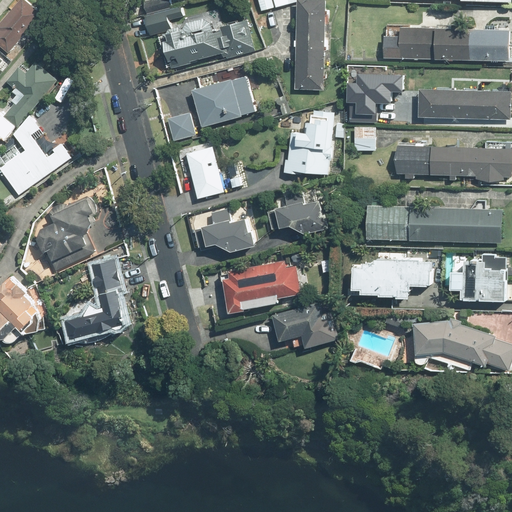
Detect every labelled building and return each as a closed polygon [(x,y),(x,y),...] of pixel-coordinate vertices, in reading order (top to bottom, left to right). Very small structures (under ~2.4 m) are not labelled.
[(25,0),(20,0),(0,25),(0,45),(10,53),(42,13),(25,0)] [(304,0),(301,0),(299,30),(327,31),(329,2),(304,0)] [(171,70),(255,49),(248,21),(217,28),(214,18),(162,30),(171,70)] [(386,57),(432,58),(433,29),(400,28),(399,37),(386,36),(386,57)] [(432,58),(469,60),(471,30),(433,29),(432,58)] [(299,30),(297,59),(325,61),(327,31),(299,30)] [(510,32),(471,30),(469,60),(509,61),(510,32)] [(297,59),(295,89),(323,91),(325,61),(297,59)] [(51,76),(34,64),(9,99),(15,103),(5,117),(16,124),(51,76)] [(353,79),(351,118),(380,119),(381,100),(395,100),(395,86),(406,87),(407,71),(362,70),(362,80),(353,79)] [(77,77),(70,73),(55,97),(61,101),(77,77)] [(249,76),(192,90),(201,127),(257,113),(249,76)] [(511,120),(511,119),(511,91),(422,91),(421,119),(511,120)] [(286,159),(284,172),(328,177),(335,112),(312,110),(311,123),(306,122),(305,134),(292,132),(289,159),(286,159)] [(168,118),(174,141),(197,135),(191,112),(168,118)] [(0,168),(19,195),(56,169),(32,135),(40,129),(30,115),(14,134),(25,151),(0,168)] [(345,123),(337,123),(336,138),(344,138),(345,123)] [(355,150),(376,150),(377,127),(355,126),(355,150)] [(397,173),(430,175),(431,146),(398,145),(397,173)] [(214,146),(187,153),(198,198),(225,192),(214,146)] [(430,175),(476,176),(477,148),(431,146),(430,175)] [(511,159),(511,148),(477,148),(476,176),(476,179),(505,180),(505,177),(511,177),(511,159)] [(54,207),(50,212),(55,223),(41,229),(38,239),(44,253),(48,251),(57,270),(97,251),(88,233),(91,225),(96,222),(93,216),(97,214),(97,212),(97,208),(96,203),(93,200),(89,197),(89,196),(68,206),(67,204),(60,204),(54,207)] [(305,234),(330,228),(326,213),(323,214),(320,200),(304,204),(303,201),(275,208),(276,210),(268,211),(273,230),(290,226),(305,234)] [(367,239),(408,240),(409,206),(368,205),(367,239)] [(408,240),(455,241),(456,207),(409,206),(408,240)] [(504,209),(456,207),(455,241),(503,243),(504,209)] [(231,252),(256,246),(252,231),(250,232),(246,218),(231,222),(230,219),(201,226),(201,228),(195,230),(200,251),(220,246),(231,252)] [(461,291),(461,300),(506,302),(507,257),(496,257),(496,254),(482,254),(482,261),(465,261),(465,271),(451,271),(451,290),(461,291)] [(124,291),(115,259),(92,265),(104,311),(66,321),(70,339),(127,324),(118,292),(124,291)] [(431,260),(374,259),(374,263),(362,263),(362,267),(353,266),(352,290),(361,290),(361,294),(379,295),(379,298),(410,298),(410,284),(431,285),(431,260)] [(229,277),(222,278),(229,314),(279,305),(278,298),(302,294),(297,265),(287,267),(286,260),(228,270),(229,277)] [(0,296),(4,300),(0,303),(0,309),(11,320),(20,330),(39,312),(32,305),(34,304),(25,295),(27,293),(10,277),(0,286),(0,296)] [(319,303),(273,315),(280,341),(302,336),(306,348),(340,339),(332,311),(322,314),(319,303)] [(0,331),(11,320),(0,309),(0,331)] [(444,353),(486,367),(487,363),(510,371),(511,365),(511,340),(449,320),(414,323),(416,355),(444,353)] [(386,357),(357,344),(350,360),(357,363),(359,359),(381,369),(386,357)]
